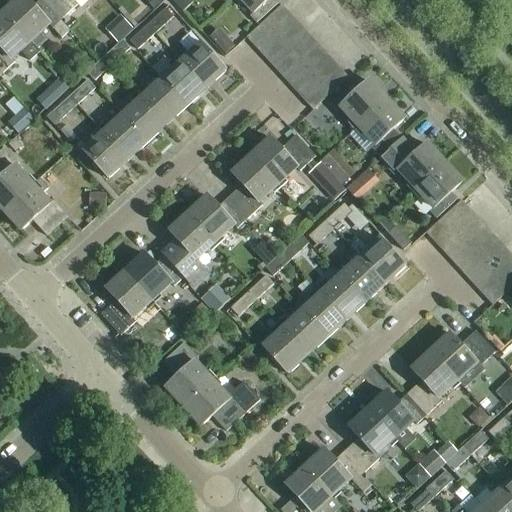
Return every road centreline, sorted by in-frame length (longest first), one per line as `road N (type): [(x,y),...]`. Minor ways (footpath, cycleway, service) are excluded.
road 1 (residential): [(212,497),(445,280)]
road 2 (residential): [(35,299),(267,85)]
road 3 (residential): [(345,0),(511,180)]
road 4 (unclassified): [(394,0),(511,126)]
road 5 (unclassified): [(100,375),(212,497)]
road 6 (unclassified): [(100,375),(0,469)]
